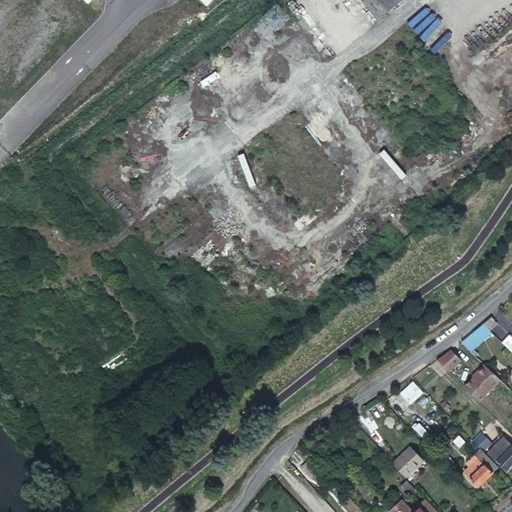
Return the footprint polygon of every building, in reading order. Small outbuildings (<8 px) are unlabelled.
[(361,0),(379,21),(405,0),(361,0)] [(486,318),(480,323),(486,329),(496,321),(490,315),(486,318)] [(486,329),(480,323),(478,325),(474,328),(480,334),(486,329)] [(511,336),(501,326),(496,330),(499,333),(495,338),(511,354),(511,336)] [(465,336),(459,340),(466,346),(480,334),(474,328),(472,330),(465,336)] [(450,347),(438,360),(450,371),(462,359),(450,347)] [(498,378),(482,363),(473,373),(474,373),(462,385),(476,400),(498,378)] [(412,378),(399,390),(409,401),(422,390),(412,378)] [(491,442),(480,431),(473,439),(483,450),(491,442)] [(511,463),(511,445),(502,436),(487,451),(506,470),(511,463)] [(389,463),(403,477),(419,461),(421,459),(408,445),(389,463)] [(487,455),(482,450),(467,464),(470,467),(465,472),(478,486),(499,467),(487,455)] [(457,465),(446,453),(440,459),(451,470),(457,465)] [(402,480),(396,486),(404,495),(410,489),(402,480)] [(396,498),(391,502),(401,511),(420,511),(414,505),(408,511),(396,498)] [(401,511),(391,502),(385,508),(388,511),(401,511)]
